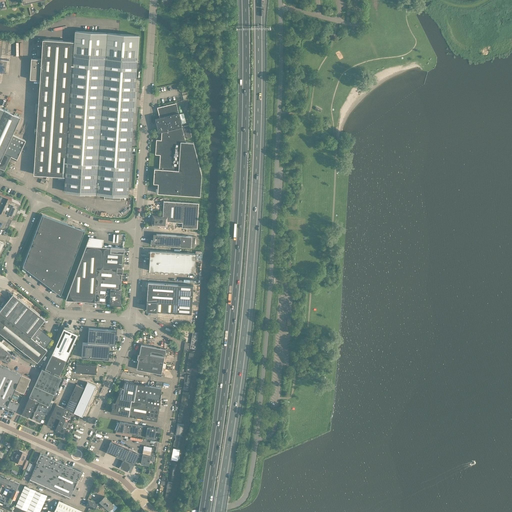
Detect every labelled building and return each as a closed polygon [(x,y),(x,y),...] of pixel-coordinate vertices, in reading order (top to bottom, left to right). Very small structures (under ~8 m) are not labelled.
[(75,30),(74,40),(42,38),(41,58),(31,58),(30,79),(40,79),(33,174),(65,176),(64,191),(104,194),(104,199),(120,200),(120,195),(127,195),(138,34),(75,30)] [(170,42),(161,45),(159,84),(181,78),(170,42)] [(158,183),(158,186),(157,193),(200,196),(201,174),(193,142),(185,142),(176,103),(157,107),(159,117),(155,118),(158,132),(161,131),(161,140),(156,140),(155,154),(160,155),(159,169),(154,168),(153,183),(158,183)] [(0,173),(2,175),(10,156),(17,159),(21,150),(25,140),(12,134),(19,117),(0,107),(0,173)] [(0,193),(0,212),(13,218),(15,213),(14,212),(19,202),(0,193)] [(167,227),(167,222),(182,223),(181,228),(197,229),(199,203),(163,201),(162,216),(152,215),(151,226),(167,227)] [(48,286),(60,295),(85,230),(42,214),(22,266),(48,286)] [(153,234),(153,238),(153,239),(151,239),(150,244),(194,247),(195,236),(153,234)] [(120,303),(121,297),(121,288),(120,288),(121,273),(122,273),(123,267),(124,253),(124,248),(110,247),(105,247),(106,237),(90,235),(65,300),(84,301),(84,302),(94,302),(109,303),(109,304),(120,305),(120,303)] [(150,250),(149,270),(149,271),(194,274),(195,253),(150,250)] [(147,286),(147,300),(146,303),(145,303),(145,305),(146,305),(146,310),(191,313),(193,285),(178,284),(148,282),(147,286)] [(0,337),(21,354),(23,351),(37,362),(47,350),(43,347),(50,338),(43,333),(44,332),(42,331),(42,332),(37,328),(44,319),(12,294),(0,309),(0,337)] [(42,369),(21,414),(28,417),(35,400),(40,402),(47,405),(48,406),(61,377),(59,376),(78,334),(63,328),(44,370),(42,369)] [(108,359),(109,345),(114,345),(116,330),(88,328),(87,343),(82,342),(81,357),(108,359)] [(195,349),(198,333),(192,332),(189,348),(195,349)] [(141,344),(138,359),(153,362),(151,372),(161,373),(165,349),(141,344)] [(0,358),(7,362),(11,354),(0,345),(0,358)] [(192,373),(195,354),(189,353),(186,372),(192,373)] [(136,369),(151,372),(153,362),(138,359),(136,369)] [(96,374),(96,371),(97,365),(97,364),(77,363),(76,373),(96,374)] [(0,404),(15,411),(19,404),(10,399),(13,392),(17,394),(19,391),(24,393),(30,378),(0,364),(0,404)] [(112,407),(110,412),(128,416),(131,400),(134,400),(137,383),(124,381),(122,386),(120,386),(121,387),(120,392),(119,392),(117,397),(115,402),(113,401),(113,402),(114,402),(113,407),(112,407)] [(87,382),(81,396),(89,400),(95,386),(87,382)] [(158,411),(159,409),(160,402),(160,399),(162,392),(160,392),(161,388),(137,383),(134,400),(131,400),(128,416),(132,416),(157,421),(158,414),(158,411)] [(46,425),(51,427),(55,429),(63,433),(66,428),(65,427),(67,422),(68,422),(70,419),(68,418),(71,411),(73,412),(84,388),(76,384),(65,408),(56,404),(46,425)] [(81,396),(73,412),(82,416),(89,400),(81,396)] [(38,405),(32,419),(40,422),(46,409),(47,405),(40,402),(39,405),(38,405)] [(182,423),(185,409),(179,408),(177,422),(182,423)] [(116,421),(113,430),(116,431),(154,438),(155,428),(120,421),(119,422),(116,421)] [(182,436),(184,425),(177,424),(175,435),(182,436)] [(181,448),(183,437),(174,435),(172,446),(181,448)] [(100,436),(95,447),(106,452),(111,441),(100,436)] [(111,441),(106,452),(134,465),(138,456),(142,457),(140,463),(148,465),(149,460),(153,461),(154,456),(150,455),(142,454),(139,453),(111,441)] [(150,455),(151,452),(152,447),(144,446),(142,454),(150,455)] [(177,460),(179,449),(171,447),(169,459),(177,460)] [(11,458),(12,459),(22,463),(20,467),(24,469),(28,461),(24,459),(26,454),(16,449),(15,452),(14,452),(13,452),(10,458),(11,458)] [(30,479),(28,481),(48,490),(60,462),(40,453),(36,462),(37,462),(30,479)] [(127,472),(131,465),(122,461),(119,468),(127,472)] [(173,481),(176,462),(171,461),(167,480),(173,481)] [(60,462),(48,490),(65,498),(65,497),(69,498),(70,497),(81,471),(72,468),(63,464),(60,462)] [(10,490),(14,481),(9,479),(5,488),(9,490),(10,490)] [(14,481),(10,490),(12,491),(14,488),(15,489),(15,488),(16,488),(18,483),(19,483),(14,481)] [(169,502),(172,483),(167,482),(163,501),(169,502)] [(24,485),(24,486),(15,506),(29,511),(39,511),(47,495),(24,485)] [(13,498),(15,499),(18,491),(15,489),(14,488),(12,491),(9,499),(6,504),(6,505),(6,506),(8,507),(8,506),(9,503),(10,504),(13,498)] [(104,497),(100,501),(108,509),(107,509),(110,511),(112,511),(117,507),(113,503),(112,504),(104,497)] [(88,501),(86,506),(95,510),(97,504),(88,500),(88,501)] [(84,511),(59,501),(53,511),(52,511),(48,510),(47,511),(84,511)]
